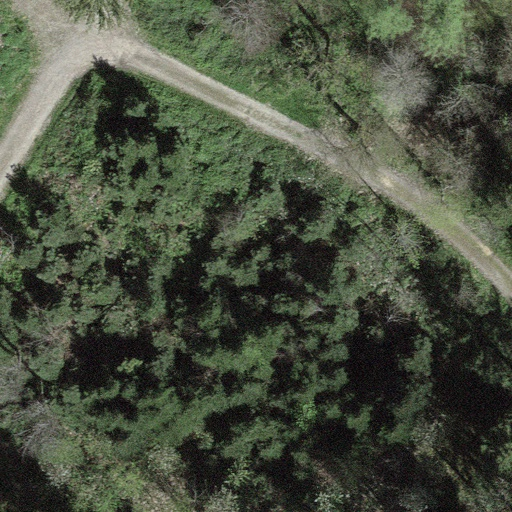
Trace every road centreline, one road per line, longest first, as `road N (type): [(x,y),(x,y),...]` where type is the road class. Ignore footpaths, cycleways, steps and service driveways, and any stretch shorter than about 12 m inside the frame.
road 1 (track): [(11,0),(376,177),(511,298)]
road 2 (track): [(0,176),(113,0)]
